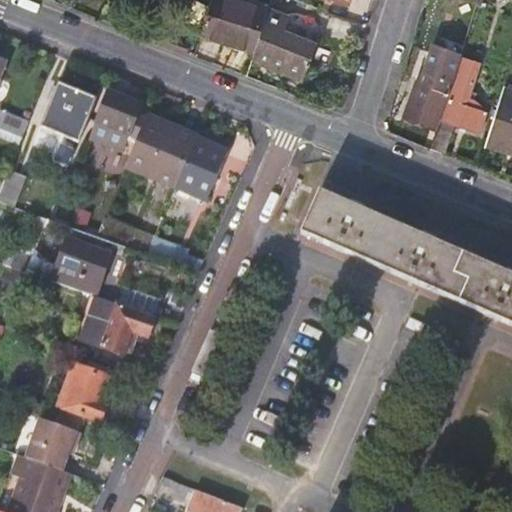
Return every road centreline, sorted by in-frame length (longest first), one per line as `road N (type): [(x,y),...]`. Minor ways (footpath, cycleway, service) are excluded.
road 1 (residential): [(116,511),(290,120)]
road 2 (residential): [(0,5),(290,120)]
road 3 (residential): [(345,141),(511,205)]
road 4 (residential): [(390,0),(345,141)]
